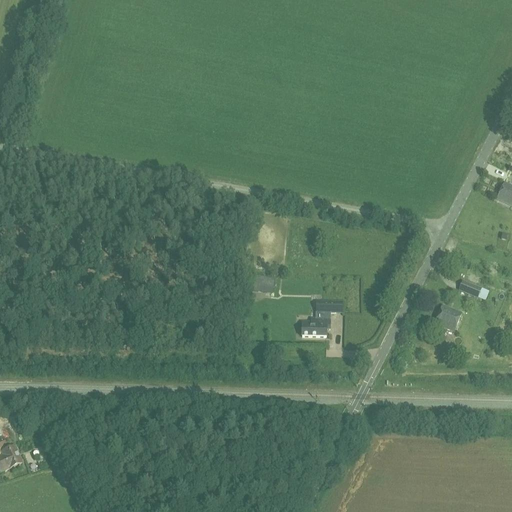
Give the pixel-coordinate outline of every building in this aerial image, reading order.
[(497,200),(511,207),(511,206),(511,187),(505,184),(497,200)] [(247,291),(258,293),(259,288),(273,290),(274,280),(267,279),(267,278),(248,276),(247,291)] [(458,292),(477,300),(481,290),(462,282),(458,292)] [(321,303),(322,314),(336,314),(336,303),(321,303)] [(435,325),(454,333),(462,314),(442,306),(435,325)] [(301,338),(327,339),(327,331),(330,331),(330,320),(318,320),(318,323),(302,323),(301,338)] [(455,338),(453,341),(455,344),(458,345),(461,344),(462,341),(461,338),(458,337),(455,338)] [(0,473),(1,475),(23,465),(15,448),(5,452),(4,450),(7,448),(3,439),(0,440),(0,473)]
